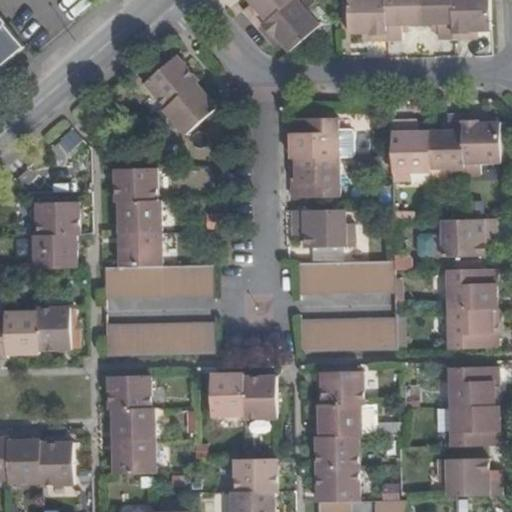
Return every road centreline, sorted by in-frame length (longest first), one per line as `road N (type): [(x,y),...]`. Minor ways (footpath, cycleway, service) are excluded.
road 1 (residential): [(191,0),(263,72),(511,66)]
road 2 (unclassified): [(158,0),(0,133)]
